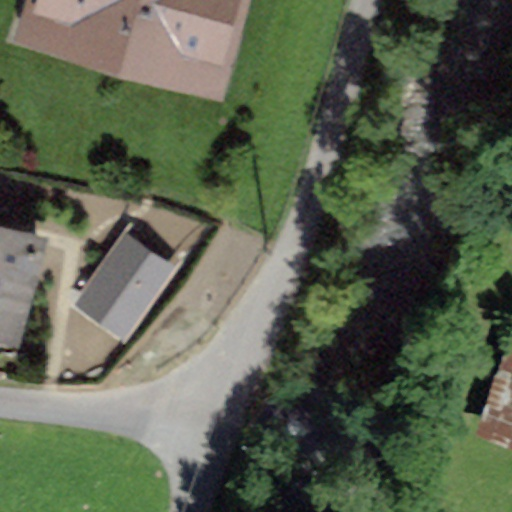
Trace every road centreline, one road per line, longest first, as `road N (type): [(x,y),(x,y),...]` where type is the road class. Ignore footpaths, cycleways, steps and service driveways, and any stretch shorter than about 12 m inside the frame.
road 1 (unclassified): [(368,0),(309,206),(217,433)]
road 2 (residential): [(217,433),(0,403)]
